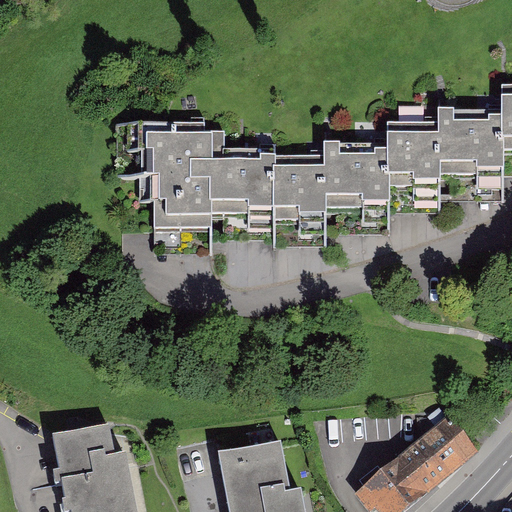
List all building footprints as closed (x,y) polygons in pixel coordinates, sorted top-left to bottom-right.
[(218,122),(145,121),(144,234),(212,234),(212,218),(328,218),(328,202),(387,202),(387,177),(437,177),(437,164),(504,164),(505,143),(511,143),(511,90),(499,90),(499,113),(437,113),(437,126),(383,126),(383,146),(318,146),(318,155),(218,155),(218,122)] [(446,418),(354,496),(368,511),(411,511),(478,455),(446,418)] [(106,434),(51,445),(64,511),(132,511),(123,463),(113,465),(106,434)] [(185,453),(189,501),(216,499),(212,451),(185,453)] [(280,456),(220,466),(228,511),(303,511),(301,493),(287,495),(280,456)]
